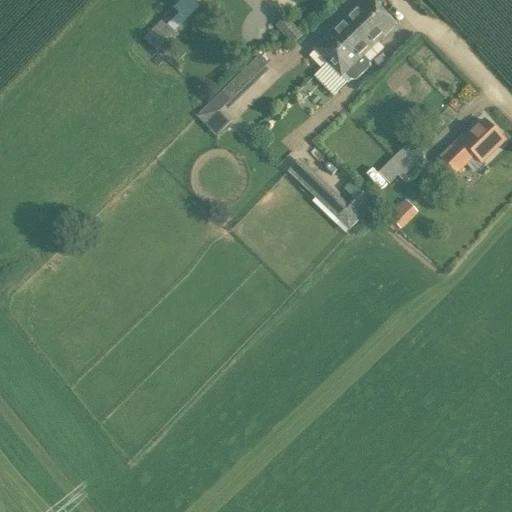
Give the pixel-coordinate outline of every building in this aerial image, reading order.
[(181,0),(143,40),(157,52),(200,7),(198,6),(203,0),(181,0)] [(347,48),(382,14),(369,0),(367,0),(326,40),(313,50),(327,65),(314,78),(318,82),(341,56),(347,48)] [(341,56),(318,82),(333,98),(350,81),(356,82),(368,69),(368,63),(363,57),(395,27),(382,14),(347,48),(341,56)] [(291,46),(303,36),(286,17),(275,28),(291,46)] [(272,69),(259,56),(248,67),(261,81),(272,69)] [(234,81),(217,97),(230,111),(247,94),(234,81)] [(504,142),(485,123),(471,136),(468,133),(460,141),(440,158),(456,176),(476,158),(481,164),(504,142)] [(401,181),(425,158),(417,151),(427,141),(420,133),(378,175),(388,186),(397,177),(401,181)] [(311,171),(300,160),(287,173),(299,184),(311,171)] [(320,185),(310,195),(315,200),(348,231),(348,232),(374,205),(361,193),(345,209),(320,185)] [(400,230),(417,213),(405,200),(387,217),(400,230)]
